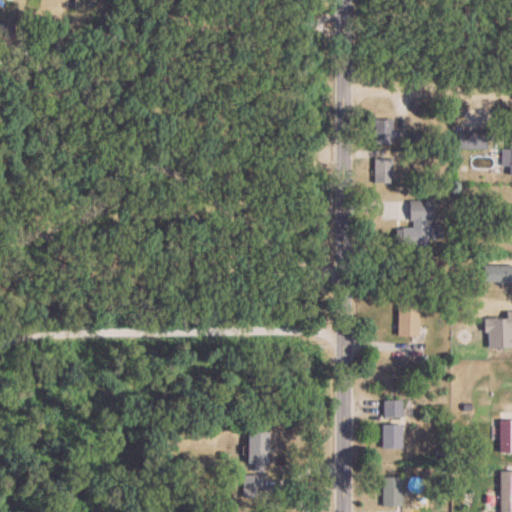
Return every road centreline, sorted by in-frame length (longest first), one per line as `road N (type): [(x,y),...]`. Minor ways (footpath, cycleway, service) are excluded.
road 1 (residential): [(340,85),(344,511)]
road 2 (residential): [(340,85),(511,91)]
